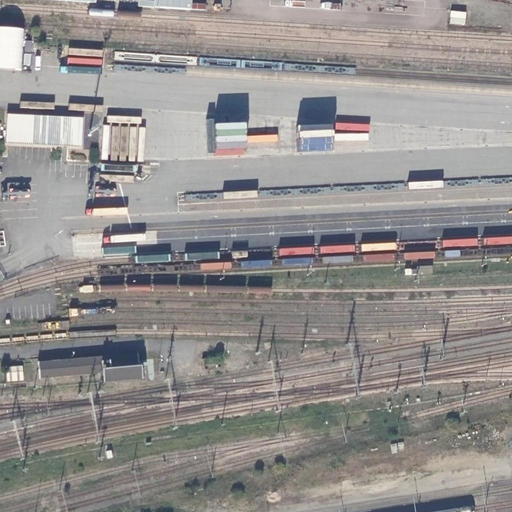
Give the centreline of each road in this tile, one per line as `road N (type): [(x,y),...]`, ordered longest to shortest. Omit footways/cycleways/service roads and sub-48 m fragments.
road 1 (track): [(511,459),(264,504),(186,499),(132,511)]
road 2 (track): [(310,428),(219,434),(0,493)]
